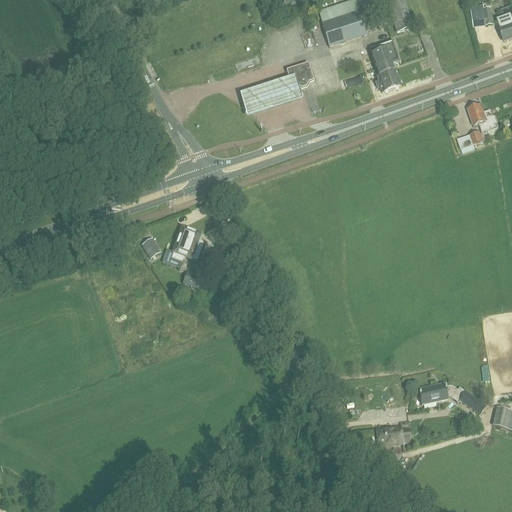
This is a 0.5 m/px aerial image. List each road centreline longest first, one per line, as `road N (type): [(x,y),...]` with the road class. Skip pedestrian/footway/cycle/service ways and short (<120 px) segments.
road 1 (track): [(222,222),(344,462),(395,511)]
road 2 (track): [(298,373),(207,465),(164,487),(138,511)]
road 3 (tertiary): [(199,172),(106,0)]
road 4 (primary): [(373,119),(199,172)]
road 5 (primary): [(205,185),(373,119)]
road 6 (primary): [(373,119),(511,68)]
road 7 (primary): [(77,221),(205,185)]
road 8 (primary): [(199,172),(77,221)]
